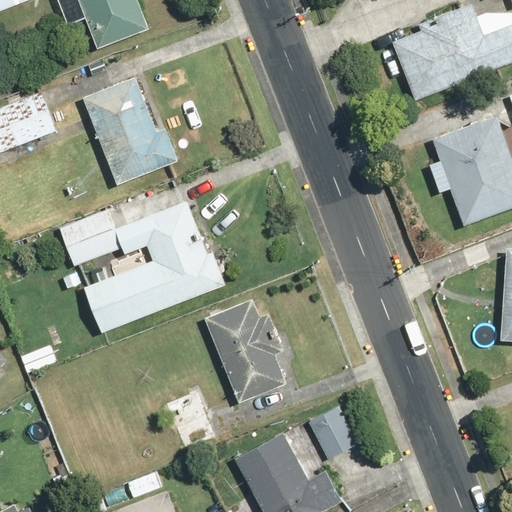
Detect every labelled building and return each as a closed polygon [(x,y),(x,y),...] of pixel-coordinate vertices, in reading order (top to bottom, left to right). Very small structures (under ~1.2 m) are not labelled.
[(0,0),(0,13),(32,0),(0,0)] [(143,0),(87,0),(107,47),(155,27),(143,0)] [(511,13),(485,15),(482,4),(429,23),(431,29),(399,41),(420,100),(511,66),(511,13)] [(125,187),(177,166),(189,161),(175,126),(163,131),(141,77),(89,97),(125,187)] [(50,90),(0,108),(0,144),(2,151),(64,127),(50,90)] [(511,139),(503,115),(438,138),(471,229),(511,214),(511,139)] [(93,289),(110,331),(232,283),(198,197),(124,226),(117,208),(67,228),(83,267),(131,248),(134,256),(155,247),(161,262),(93,289)] [(295,381),(284,353),(293,350),(279,315),(270,319),(262,298),(212,318),(245,401),(295,381)] [(220,441),(201,392),(168,405),(188,454),(220,441)] [(346,402),(312,419),(332,459),(366,441),(346,402)] [(273,511),(327,511),(333,509),(350,500),(332,467),(315,476),(290,432),(243,459),(273,511)] [(182,511),(175,493),(126,511),(182,511)]
